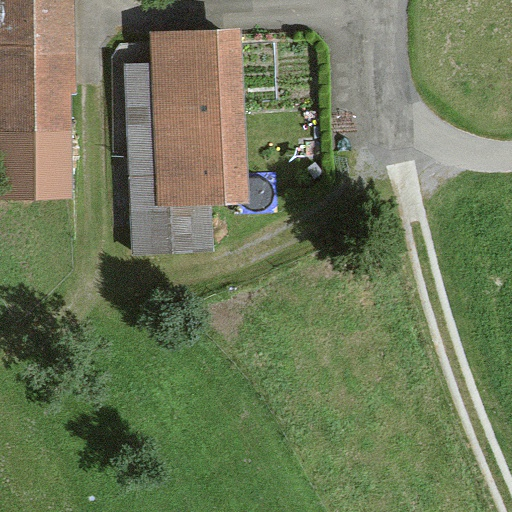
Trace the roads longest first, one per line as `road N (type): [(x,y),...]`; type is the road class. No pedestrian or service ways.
road 1 (track): [(511,508),(427,270),(397,108)]
road 2 (track): [(103,0),(91,90),(94,272),(83,299),(63,316),(0,348)]
